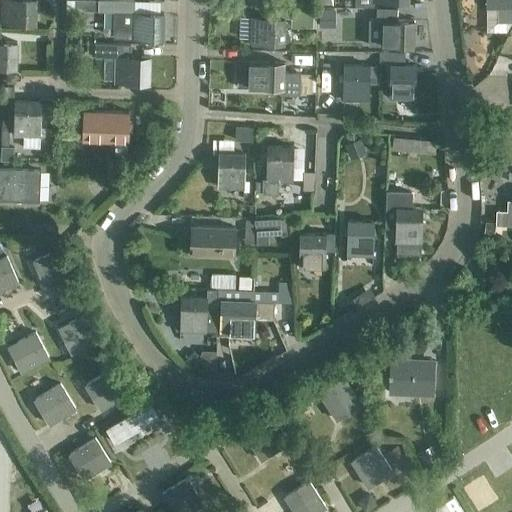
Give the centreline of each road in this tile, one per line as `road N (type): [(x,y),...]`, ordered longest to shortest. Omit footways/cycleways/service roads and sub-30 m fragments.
road 1 (residential): [(191,92),(178,149),(115,220),(107,243),(137,329),(161,360),(197,385),(242,383),(429,275),(464,228),(441,0)]
road 2 (residential): [(191,92),(69,88),(57,80),(59,0)]
